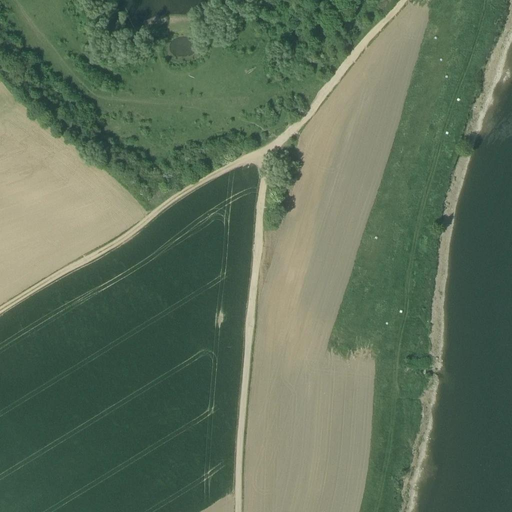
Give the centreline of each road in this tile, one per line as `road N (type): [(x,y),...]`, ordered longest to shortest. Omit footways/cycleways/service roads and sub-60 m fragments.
road 1 (track): [(0,311),(128,236),(177,196),(270,147)]
road 2 (track): [(270,147),(402,0)]
road 3 (unclassified): [(238,511),(249,326)]
road 4 (track): [(249,326),(270,147)]
